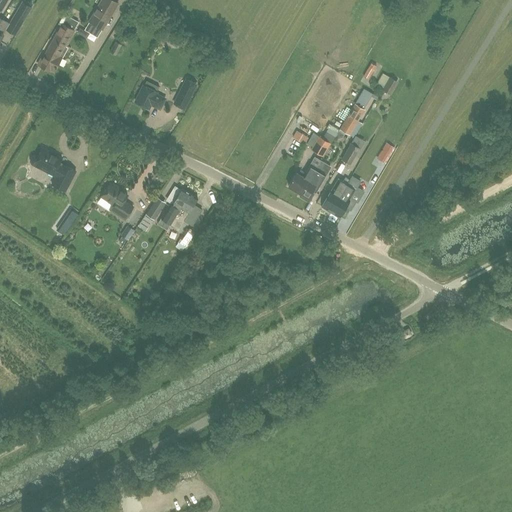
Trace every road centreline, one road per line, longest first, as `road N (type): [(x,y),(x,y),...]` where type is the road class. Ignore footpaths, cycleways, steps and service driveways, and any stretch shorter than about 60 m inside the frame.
road 1 (track): [(511,177),(0,461)]
road 2 (unclassified): [(443,291),(0,63)]
road 3 (unclassified): [(37,511),(443,291)]
